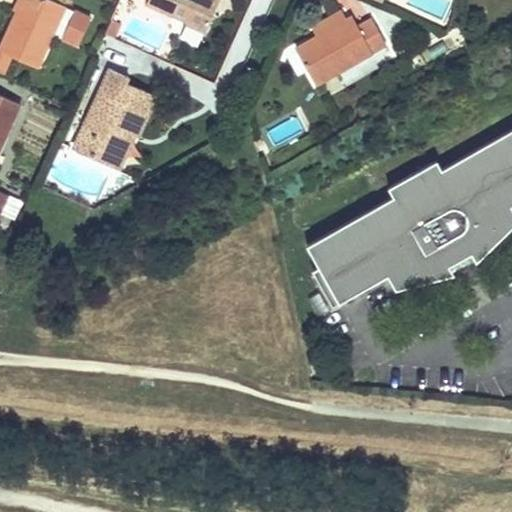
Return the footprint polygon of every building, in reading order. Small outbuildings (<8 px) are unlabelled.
[(65,7),(48,0),(24,0),(1,51),(37,68),(65,7)] [(148,0),(186,18),(184,20),(204,30),(217,0),(148,0)] [(64,39),(72,43),(79,46),(91,19),(76,12),(64,39)] [(339,14),(311,32),(316,40),(344,23),(339,14)] [(369,19),(362,24),(355,28),(350,20),(344,23),(316,40),(294,52),(314,87),(384,46),(369,19)] [(1,51),(0,50),(0,74),(7,78),(15,58),(1,51)] [(128,133),(133,135),(137,137),(155,96),(126,83),(128,78),(110,69),(73,149),(113,167),(128,133)] [(0,151),(20,107),(0,97),(0,151)] [(511,117),(437,163),(432,155),(384,183),(389,191),(304,243),(337,298),(385,269),(393,283),(452,267),(445,256),(467,244),(473,254),(511,214),(511,204),(508,197),(511,194),(511,117)] [(113,167),(121,171),(137,137),(128,133),(113,167)] [(0,223),(12,198),(0,192),(0,223)]
